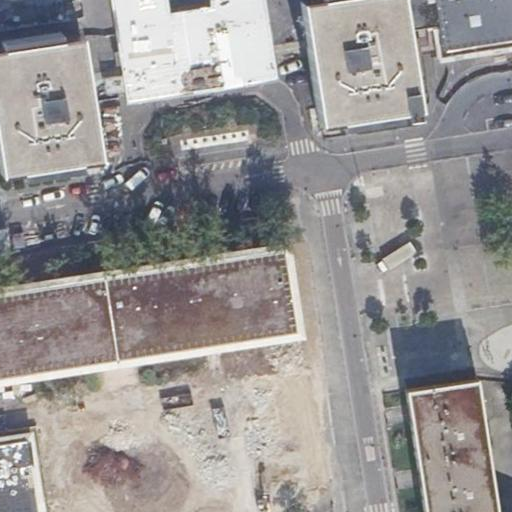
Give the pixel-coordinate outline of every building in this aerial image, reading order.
[(277,84),(272,56),(264,0),(202,0),(204,7),(164,13),(161,0),(107,0),(112,27),(121,79),(126,108),(277,84)] [(418,107),(406,35),(400,0),(310,0),(299,2),(307,50),(319,122),(337,119),(339,126),(398,117),(397,110),(402,109),(403,116),(416,114),(415,107),(418,107)] [(0,171),(18,169),(20,176),(80,166),(79,159),(97,156),(87,85),(80,35),(0,47),(0,171)] [(283,248),(0,292),(0,376),(296,330),(283,248)] [(134,357),(97,363),(101,388),(138,383),(134,357)] [(496,511),(475,379),(406,390),(424,511),(496,511)] [(291,381),(250,388),(266,487),(308,480),(291,381)] [(0,511),(38,511),(27,437),(0,441),(0,511)]
